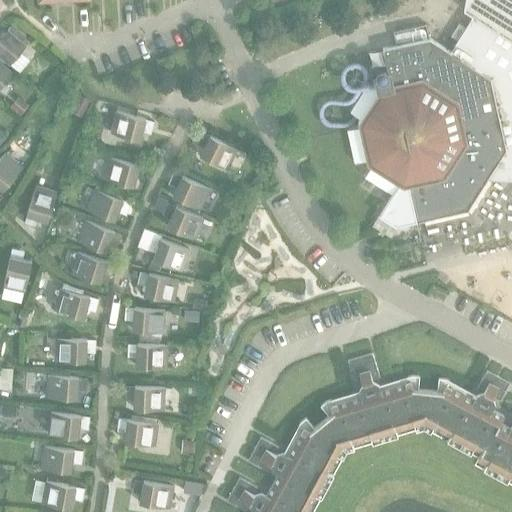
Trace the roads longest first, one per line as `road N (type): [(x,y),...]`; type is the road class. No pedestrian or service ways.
road 1 (residential): [(91,511),(110,316),(130,234),(186,117),(220,105)]
road 2 (residential): [(415,310),(335,244),(304,202),(218,6)]
road 3 (unclassified): [(200,511),(278,354),(415,310)]
road 4 (residential): [(82,55),(218,6)]
